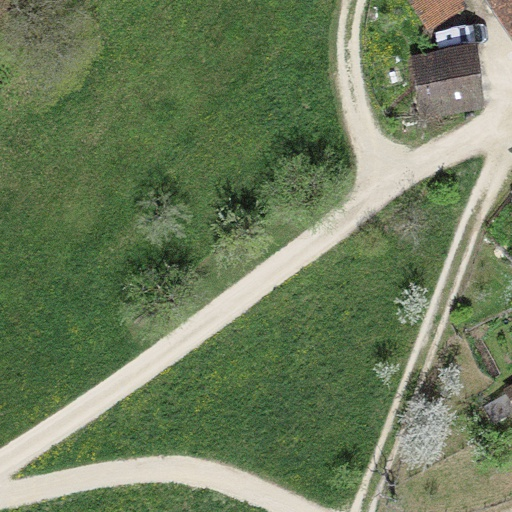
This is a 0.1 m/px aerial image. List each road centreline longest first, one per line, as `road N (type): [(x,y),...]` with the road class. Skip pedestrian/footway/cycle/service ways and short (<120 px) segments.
road 1 (track): [(511,127),(490,122),(0,459)]
road 2 (track): [(360,511),(504,131)]
road 3 (track): [(299,511),(218,476),(165,466),(0,506)]
